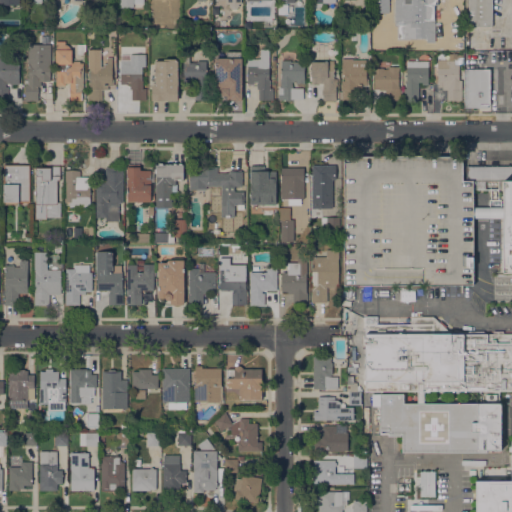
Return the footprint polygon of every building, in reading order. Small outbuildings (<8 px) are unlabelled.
[(241,0),(241,3),(239,3),(239,6),(236,8),(232,9),(229,6),(229,3),(226,3),(226,0),(241,0)] [(373,0),(389,0),(389,12),(373,12),(373,0)] [(395,0),(437,0),(437,4),(434,4),(434,19),(435,19),(435,42),(427,42),(427,38),(410,38),(410,39),(397,39),(397,25),(395,25),(395,0)] [(469,0),(492,0),(492,26),(469,26),(469,0)] [(214,26),(213,14),(213,5),(219,5),(220,19),(226,19),(226,25),(214,26)] [(72,49),(72,54),(73,59),(72,59),(72,61),(80,61),(80,63),(83,63),(84,91),(81,91),(81,100),(69,100),(68,87),(70,87),(70,82),(65,82),(65,85),(56,85),(56,76),(57,76),(56,41),(65,41),(65,44),(67,44),(72,49)] [(51,62),(50,62),(50,81),(41,81),(41,86),(38,86),(38,100),(25,101),(25,84),(27,84),(27,78),(29,78),(29,63),(28,63),(28,44),(51,44),(51,62)] [(85,44),(85,54),(77,54),(77,44),(85,44)] [(87,69),(87,48),(100,48),(100,65),(103,65),(103,63),(106,63),(106,57),(112,57),(112,67),(112,78),(113,78),(113,85),(108,85),(108,90),(102,89),(102,100),(87,100),(88,89),(88,81),(90,81),(90,69),(87,69)] [(269,80),(270,80),(270,88),(273,88),(273,99),(258,99),(258,89),(257,89),(257,82),(254,82),(254,84),(247,84),(247,58),(260,58),(260,48),(269,49),(269,80)] [(242,99),(238,99),(230,100),(230,99),(227,99),(227,95),(221,95),(221,92),(216,93),(215,58),(227,57),(227,51),(241,51),(242,99)] [(0,56),(9,57),(9,55),(19,55),(19,84),(8,84),(8,100),(0,100),(0,56)] [(206,60),(206,78),(207,78),(207,86),(209,86),(209,100),(195,99),(195,98),(184,98),(184,86),(196,87),(196,82),(193,82),(193,79),(191,79),(191,82),(183,82),(183,55),(189,55),(189,62),(197,62),(197,60),(206,60)] [(177,100),(151,100),(151,84),(154,84),(155,60),(164,60),(164,58),(178,58),(177,100)] [(358,85),(358,99),(341,99),(342,80),(344,80),(344,74),(342,74),(342,58),(352,58),(352,59),(366,59),(366,78),(368,78),(368,85),(358,85)] [(142,80),(143,80),(143,88),(147,88),(147,99),(131,99),(132,89),(130,89),(130,81),(126,81),(126,84),(120,83),(120,59),(134,59),(134,65),(142,65),(142,80)] [(292,86),(294,86),(294,87),(303,88),(303,99),(293,98),(293,99),(278,99),(279,86),(280,86),(280,78),(281,78),(281,60),(305,60),(304,83),(298,83),(297,81),(296,79),(293,78),(292,78),(292,86)] [(334,78),(337,78),(337,85),(336,85),(336,101),(323,100),(323,94),(322,94),(322,89),(323,89),(323,85),(324,83),(311,83),(311,60),(326,61),(326,60),(334,60),(334,78)] [(404,88),(405,88),(405,80),(406,80),(406,60),(428,60),(428,84),(422,84),(422,81),(418,81),(418,100),(418,101),(408,101),(408,100),(404,100),(404,88)] [(459,64),(459,80),(460,80),(460,88),(462,88),(462,100),(447,100),(447,89),(443,89),(443,85),(437,85),(437,64),(437,60),(448,60),(448,64),(459,64)] [(385,99),(385,89),(379,89),(379,87),(374,87),(374,67),(383,68),(383,66),(399,66),(399,70),(398,70),(398,86),(399,86),(399,88),(400,88),(400,100),(385,99)] [(490,68),(490,105),(487,105),(487,107),(464,107),(464,68),(490,68)] [(462,181),(483,181),(485,189),(473,189),(473,285),(463,285),(344,285),(344,156),(462,156),(462,179),(462,181)] [(150,201),(128,201),(128,195),(126,195),(127,166),(128,166),(128,163),(139,163),(139,170),(151,170),(150,201)] [(156,207),(156,173),(155,173),(155,168),(156,168),(156,164),(159,164),(158,163),(163,163),(163,164),(165,164),(168,164),(169,164),(169,163),(172,163),(172,164),(173,164),(173,163),(177,163),(177,164),(179,164),(179,163),(182,163),(182,164),(183,164),(184,179),(175,179),(175,185),(172,185),(172,207),(156,207)] [(31,202),(18,202),(18,203),(5,204),(5,202),(4,202),(3,164),(30,164),(31,202)] [(60,166),(60,180),(57,180),(57,202),(61,202),(60,217),(46,217),(46,219),(35,219),(35,194),(34,194),(34,191),(35,191),(35,167),(50,167),(50,165),(60,166)] [(276,204),(250,204),(250,165),(264,165),(264,171),(276,171),(276,204)] [(312,165),(336,165),(336,179),(332,179),(332,208),(312,208),(312,165)] [(501,180),(483,180),(483,181),(462,181),(462,179),(465,179),(465,166),(511,166),(511,180),(501,181),(501,180)] [(123,202),(119,202),(118,221),(106,221),(106,217),(96,217),(96,182),(105,182),(105,167),(123,167),(123,202)] [(242,185),(234,185),(234,191),(243,191),(243,204),(234,204),(234,216),(221,216),(221,186),(206,186),(206,189),(190,189),(190,167),(217,167),(217,173),(229,173),(229,171),(242,171),(242,185)] [(280,182),(281,182),(281,167),(303,167),(304,185),(305,185),(305,189),(304,189),(304,198),(297,198),(297,202),(293,202),(293,198),(281,198),(280,182)] [(66,181),(65,181),(65,171),(80,171),(80,176),(90,176),(90,198),(74,198),(74,201),(64,201),(64,198),(66,198),(66,181)] [(511,180),(511,273),(503,273),(501,181),(511,180)] [(290,219),(295,219),(294,229),(293,229),(293,241),(278,241),(279,207),(290,207),(290,219)] [(80,213),(80,220),(68,221),(68,213),(80,213)] [(340,217),(340,232),(321,232),(321,216),(340,217)] [(186,236),(174,236),(174,242),(154,242),(154,232),(170,232),(170,236),(173,236),(173,219),(186,219),(186,236)] [(149,232),(149,242),(136,242),(136,232),(149,232)] [(312,256),(326,256),(326,249),(339,249),(339,258),(338,258),(338,287),(327,287),(327,302),(312,302),(312,256)] [(34,304),(34,292),(35,292),(35,269),(33,269),(33,251),(46,251),(46,269),(60,269),(60,285),(61,285),(61,288),(60,288),(60,293),(49,293),(49,304),(34,304)] [(122,288),(123,288),(122,304),(108,304),(108,292),(111,292),(111,291),(109,291),(109,290),(96,289),(97,273),(96,273),(96,251),(112,251),(111,271),(113,271),(113,265),(122,265),(122,288)] [(246,304),(232,304),(231,289),(220,289),(219,272),(218,272),(218,258),(229,257),(229,264),(245,264),(245,272),(246,304)] [(307,273),(306,273),(306,292),(308,292),(308,304),(293,304),(293,293),(287,293),(287,291),(281,291),(281,272),(287,272),(287,262),(297,262),(297,257),(307,257),(307,273)] [(158,297),(158,262),(167,262),(167,261),(169,259),(184,260),(183,304),(170,304),(170,299),(169,300),(168,300),(165,297),(158,297)] [(28,269),(27,269),(27,293),(18,293),(18,304),(4,304),(5,290),(5,264),(14,264),(14,266),(19,266),(20,260),(28,260),(28,269)] [(127,304),(126,264),(137,264),(137,263),(154,263),(154,290),(141,290),(141,292),(141,304),(127,304)] [(89,264),(89,272),(92,272),(92,291),(85,291),(85,293),(80,293),(79,304),(65,304),(65,292),(66,292),(66,268),(74,268),(74,264),(89,264)] [(266,272),(266,267),(277,267),(277,290),(264,290),(264,305),(250,305),(250,272),(251,272),(266,272)] [(209,293),(203,293),(203,304),(188,305),(188,292),(189,292),(189,268),(199,268),(199,272),(215,271),(215,291),(209,291),(209,293)] [(418,390),(365,391),(365,316),(377,316),(377,324),(410,324),(410,316),(434,316),(448,330),(484,330),(484,333),(493,333),(493,331),(504,331),(504,334),(511,333),(511,390),(499,390),(499,391),(481,392),(481,390),(424,390),(424,392),(418,392),(418,390)] [(313,388),(314,356),(331,356),(331,362),(332,362),(332,375),(330,375),(330,376),(338,376),(338,388),(313,388)] [(347,372),(347,366),(353,366),(353,363),(358,363),(358,366),(356,366),(356,372),(347,372)] [(221,386),(222,386),(222,401),(194,401),(194,386),(195,385),(195,365),(202,365),(202,367),(212,368),(221,368),(221,386)] [(261,368),(261,401),(240,401),(240,399),(239,399),(239,388),(226,388),(226,378),(227,378),(227,369),(235,369),(234,368),(235,366),(237,365),(239,365),(241,366),(243,368),(261,368)] [(70,402),(70,368),(87,368),(87,374),(96,374),(96,388),(94,388),(94,396),(89,396),(89,402),(70,402)] [(132,388),(132,371),(139,371),(139,368),(152,368),(152,374),(158,374),(158,388),(132,388)] [(189,368),(189,402),(187,402),(187,409),(168,409),(168,402),(162,402),(162,368),(189,368)] [(34,399),(27,399),(28,407),(11,408),(11,403),(9,403),(9,387),(9,371),(16,371),(16,369),(25,369),(25,370),(28,370),(28,374),(34,374),(34,399)] [(50,406),(50,403),(39,403),(40,388),(40,371),(45,371),(45,369),(53,369),(53,371),(58,371),(58,378),(65,378),(65,391),(66,391),(66,403),(59,402),(59,407),(50,406)] [(102,370),(108,370),(108,369),(115,369),(115,371),(121,371),(121,379),(127,379),(127,408),(102,408),(102,370)] [(348,391),(347,391),(347,383),(353,383),(353,382),(357,382),(357,386),(359,384),(362,390),(357,390),(357,391),(361,391),(361,392),(348,392),(348,391)] [(424,392),(424,403),(481,403),(481,392),(499,391),(499,403),(501,403),(501,450),(487,450),(487,452),(402,452),(402,436),(388,436),(388,434),(380,434),(380,393),(403,393),(403,403),(418,403),(418,392),(424,392)] [(361,392),(361,404),(349,404),(348,392),(361,392)] [(340,407),(353,407),(353,420),(339,420),(339,419),(314,419),(314,411),(318,411),(318,396),(335,396),(335,399),(337,399),(340,402),(340,407)] [(98,413),(98,426),(87,426),(87,414),(98,413)] [(248,418),(248,423),(257,423),(257,442),(262,442),(261,450),(238,450),(238,442),(240,442),(240,434),(231,434),(231,428),(228,428),(227,428),(227,427),(221,431),(215,420),(226,413),(232,423),(240,418),(248,418)] [(348,450),(314,451),(314,445),(313,445),(313,432),(322,432),(322,425),(347,424),(347,432),(348,432),(348,450)] [(116,432),(116,430),(126,430),(126,432),(129,432),(129,445),(116,445),(116,432)] [(178,445),(178,432),(179,432),(179,430),(191,430),(191,445),(178,445)] [(24,445),(24,432),(37,432),(37,445),(24,445)] [(55,445),(54,432),(68,432),(68,445),(55,445)] [(85,432),(98,432),(98,445),(85,445),(85,432)] [(147,445),(147,432),(160,432),(160,445),(147,445)] [(198,444),(206,438),(221,457),(217,461),(217,487),(215,487),(216,489),(204,489),(204,491),(194,491),(193,451),(202,450),(198,444)] [(511,511),(476,511),(476,481),(511,480),(511,450),(509,450),(509,444),(511,444),(511,440),(511,511)] [(57,470),(62,470),(62,483),(57,483),(57,490),(40,490),(39,451),(57,451),(57,470)] [(89,452),(89,467),(92,467),(92,468),(94,468),(94,490),(71,490),(71,470),(70,470),(70,452),(78,452),(80,451),(84,451),(87,452),(89,452)] [(180,454),(180,470),(186,470),(186,483),(180,483),(180,490),(163,490),(163,463),(164,463),(164,454),(180,454)] [(353,455),(367,455),(367,467),(353,467),(353,455)] [(100,488),(122,488),(122,456),(99,457),(100,488)] [(143,467),(132,467),(132,456),(143,456),(143,467)] [(224,458),(237,458),(237,461),(238,461),(238,463),(237,463),(237,467),(239,467),(239,469),(237,469),(237,472),(224,472),(224,458)] [(313,483),(313,459),(335,460),(335,462),(336,462),(336,465),(335,465),(335,473),(354,473),(354,483),(313,483)] [(32,484),(21,484),(21,488),(19,488),(19,490),(9,490),(9,466),(21,466),(21,461),(32,461),(32,484)] [(156,489),(150,489),(150,490),(132,490),(132,468),(150,468),(150,467),(153,467),(153,468),(156,468),(156,489)] [(434,495),(433,470),(419,470),(419,495),(434,495)] [(262,478),(257,503),(234,498),(236,490),(233,490),(236,478),(241,479),(241,476),(242,476),(243,474),(262,478)] [(334,491),(334,488),(342,488),(342,511),(319,511),(319,506),(316,506),(316,501),(314,501),(314,491),(334,491)] [(368,500),(368,511),(353,511),(353,500),(368,500)]
